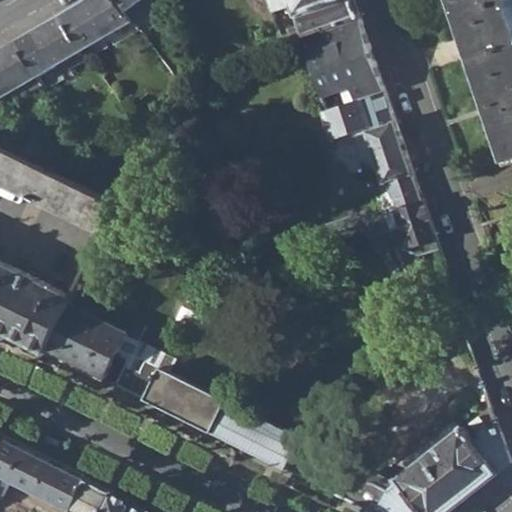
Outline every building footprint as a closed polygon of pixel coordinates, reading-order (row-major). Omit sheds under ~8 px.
[(65,13),(86,50),(135,21),(118,0),(89,0),(85,3),(65,13)] [(118,0),(135,21),(163,10),(160,0),(118,0)] [(294,0),(306,35),(362,17),(356,0),(294,0)] [(511,0),(460,0),(511,153),(511,0)] [(65,13),(22,38),(40,76),(86,50),(65,13)] [(331,110),(387,92),(362,17),(306,35),(331,110)] [(22,38),(0,50),(0,99),(40,76),(22,38)] [(387,217),(424,201),(387,92),(331,110),(327,111),(337,138),(340,138),(343,145),(339,153),(342,160),(349,164),(355,177),(384,167),(390,183),(393,182),(397,194),(381,199),(387,217)] [(0,145),(0,180),(108,235),(123,207),(0,145)] [(387,217),(376,221),(388,257),(413,249),(414,253),(439,245),(424,201),(387,217)] [(0,323),(52,349),(75,301),(78,296),(0,256),(0,323)] [(427,286),(401,295),(406,308),(422,317),(435,312),(427,286)] [(67,357),(108,377),(131,329),(75,301),(52,349),(67,357)] [(149,375),(140,394),(215,430),(230,399),(155,364),(149,375)] [(129,365),(119,384),(140,394),(149,375),(129,365)] [(373,507),(396,481),(379,471),(368,472),(363,474),(353,469),(357,457),(293,427),(292,429),(230,399),(215,430),(373,507)] [(396,481),(373,507),(381,511),(448,511),(511,461),(511,457),(499,421),(476,440),(465,426),(396,481)] [(0,497),(10,478),(74,511),(91,479),(5,437),(0,447),(0,497)] [(106,511),(117,491),(91,479),(74,511),(76,511),(106,511)] [(158,511),(117,491),(106,511),(158,511)]
